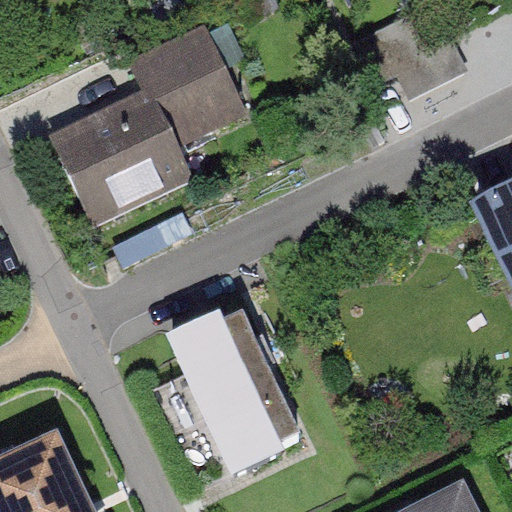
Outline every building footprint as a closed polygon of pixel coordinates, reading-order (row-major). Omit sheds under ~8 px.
[(385,37),(358,51),(378,89),(400,78),(413,104),(469,76),(454,47),(403,73),(385,37)] [(151,105),(58,149),(95,226),(190,181),(174,149),(245,116),(209,41),(136,75),(151,105)] [(511,204),(491,215),(511,257),(511,204)] [(242,319),(175,351),(237,481),(304,449),(242,319)] [(88,511),(57,450),(0,477),(0,511),(88,511)] [(467,511),(462,502),(442,511),(467,511)]
